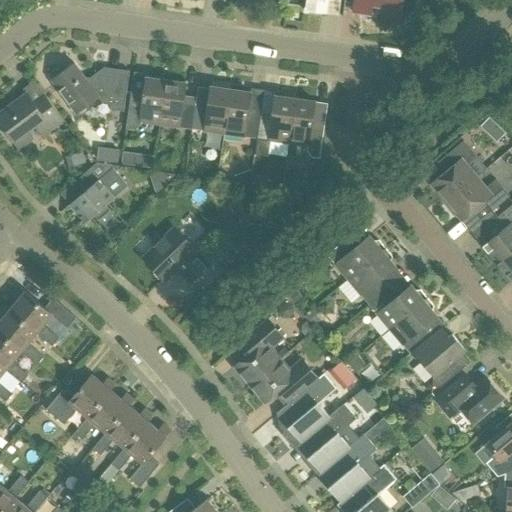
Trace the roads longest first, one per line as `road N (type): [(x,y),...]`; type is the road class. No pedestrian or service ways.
road 1 (tertiary): [(269,511),(178,382),(17,234)]
road 2 (residential): [(511,339),(359,159),(354,138),(364,62)]
road 3 (residential): [(0,56),(51,16),(239,43)]
road 4 (residential): [(364,62),(435,66),(511,10)]
road 5 (residential): [(239,43),(364,62)]
